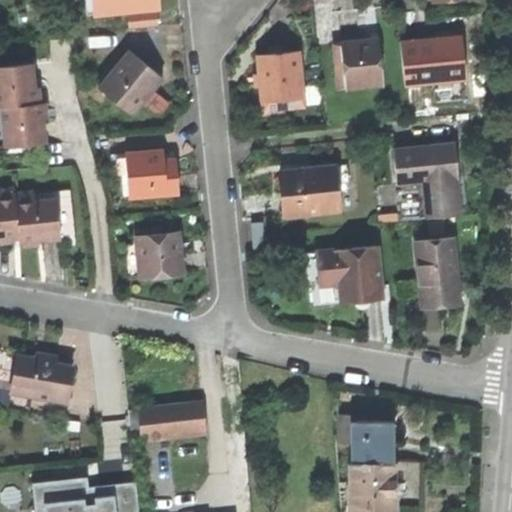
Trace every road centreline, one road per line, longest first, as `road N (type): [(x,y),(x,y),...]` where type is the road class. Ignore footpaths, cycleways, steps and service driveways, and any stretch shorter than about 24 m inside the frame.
road 1 (residential): [(232,339),(206,44),(216,0)]
road 2 (residential): [(511,392),(232,339)]
road 3 (residential): [(232,339),(0,297)]
road 4 (unknown): [(111,317),(100,210),(68,100)]
